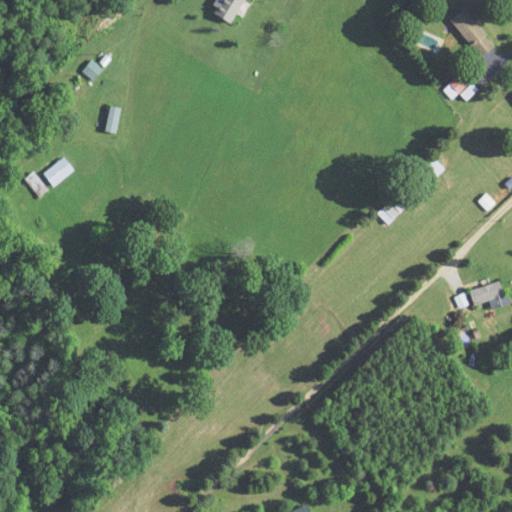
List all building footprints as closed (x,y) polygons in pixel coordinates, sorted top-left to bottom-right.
[(218,0),(212,14),(232,24),(244,0),(218,0)] [(494,45),(463,8),(449,20),(480,57),(494,45)] [(92,81),(102,68),(91,60),(81,72),(92,81)] [(472,92),(476,88),(461,72),(442,89),(452,100),(466,86),(472,92)] [(115,134),(120,108),(109,106),(104,132),(115,134)] [(73,170),(63,157),(42,173),(53,187),(73,170)] [(376,214),(387,225),(444,169),(433,158),(376,214)] [(23,179),(39,197),(48,190),(32,172),(23,179)] [(468,291),(473,307),(503,297),(498,282),(468,291)]
